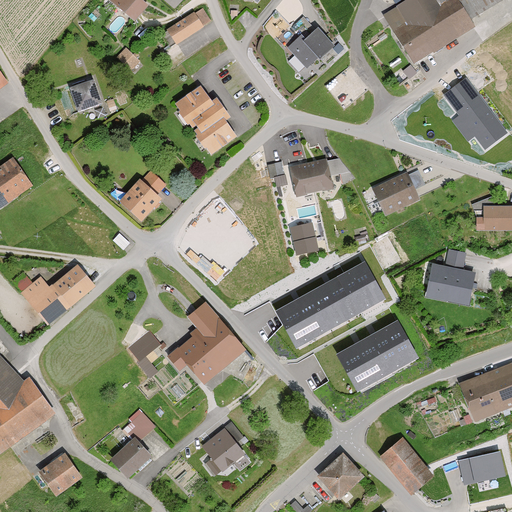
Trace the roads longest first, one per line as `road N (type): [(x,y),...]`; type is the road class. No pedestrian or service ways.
road 1 (residential): [(164,511),(70,442),(34,369),(34,351),(153,242)]
road 2 (residential): [(348,434),(153,242)]
road 3 (residential): [(153,242),(72,173),(0,53)]
road 4 (residential): [(511,184),(366,134),(286,118)]
road 5 (residential): [(511,349),(436,377),(348,434)]
road 6 (residential): [(286,118),(153,242)]
road 7 (residential): [(286,118),(230,41),(212,0)]
